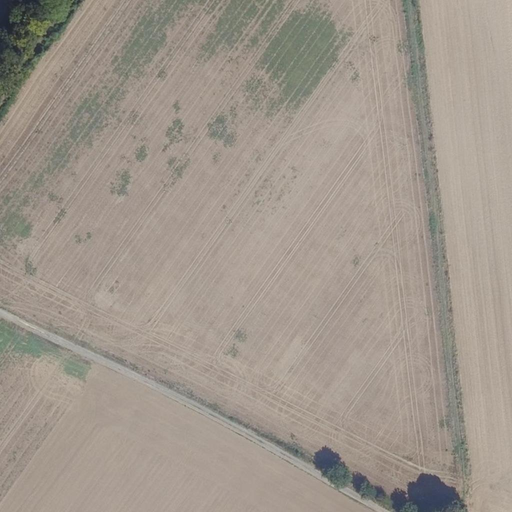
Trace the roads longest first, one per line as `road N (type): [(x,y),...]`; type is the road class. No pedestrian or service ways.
road 1 (track): [(409,0),(467,511)]
road 2 (track): [(0,311),(192,404),(385,511)]
